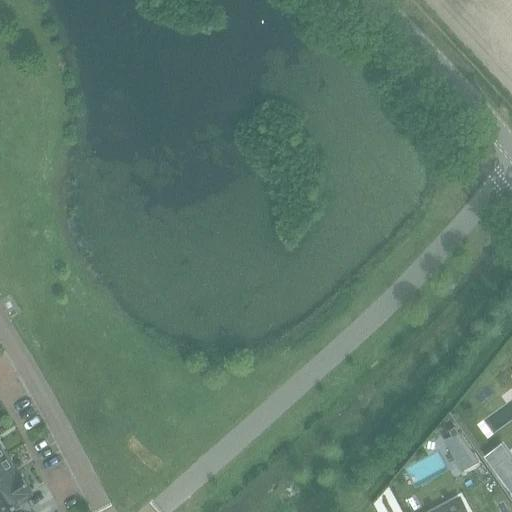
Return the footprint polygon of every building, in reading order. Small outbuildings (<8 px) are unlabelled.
[(452,436),(445,440),(462,472),(480,462),(455,427),(449,431),(452,436)] [(511,463),(501,449),(487,460),(511,494),(511,463)] [(13,468),(6,456),(0,459),(0,486),(16,476),(12,469),(13,468)] [(20,474),(16,476),(0,486),(0,511),(7,511),(32,496),(31,494),(32,493),(20,474)] [(466,511),(460,500),(438,511),(466,511)]
